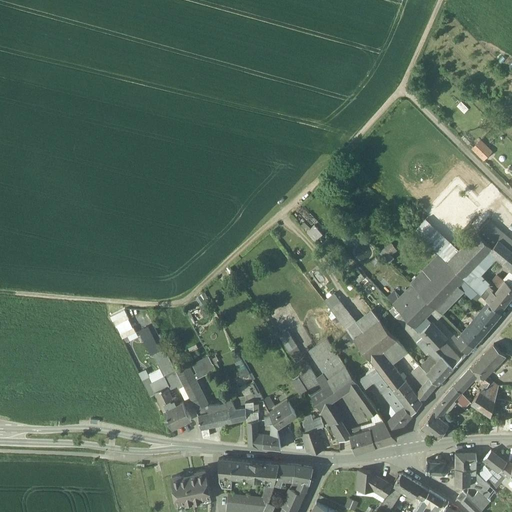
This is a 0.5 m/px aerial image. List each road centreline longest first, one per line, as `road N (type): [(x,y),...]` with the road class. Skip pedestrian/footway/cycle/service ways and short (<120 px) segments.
road 1 (track): [(0,291),(166,305),(188,300),(403,90),(442,0)]
road 2 (secondary): [(187,447),(95,429),(0,429)]
road 3 (secondary): [(0,443),(132,452),(187,447)]
road 4 (residential): [(511,311),(418,418),(408,450)]
road 5 (track): [(510,193),(403,90)]
road 6 (secondary): [(325,460),(187,447)]
